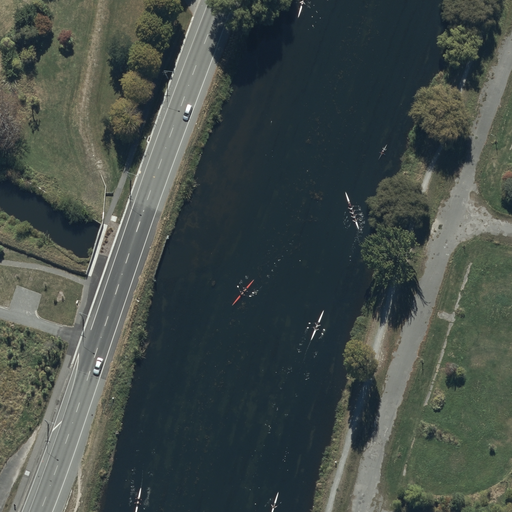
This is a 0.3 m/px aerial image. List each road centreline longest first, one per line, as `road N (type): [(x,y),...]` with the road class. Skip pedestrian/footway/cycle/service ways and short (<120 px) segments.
road 1 (secondary): [(39,511),(222,0)]
road 2 (track): [(511,45),(366,511)]
